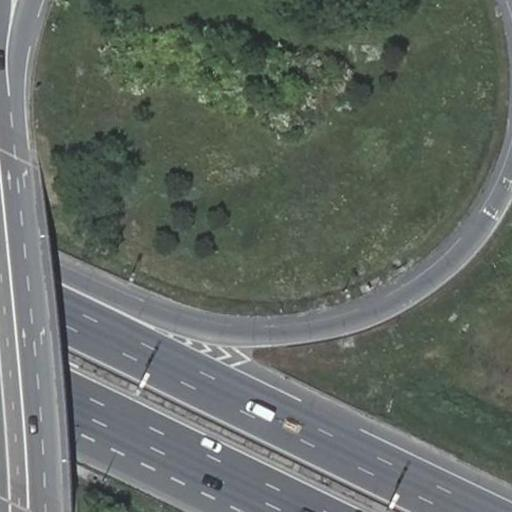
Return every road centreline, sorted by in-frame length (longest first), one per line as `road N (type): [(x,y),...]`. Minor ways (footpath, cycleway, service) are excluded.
road 1 (motorway): [(511,182),(470,244),(415,293),(313,331),(228,334),(171,321),(0,250)]
road 2 (motorway): [(474,511),(0,279)]
road 3 (secondary): [(45,511),(15,156)]
road 4 (motorway): [(0,356),(315,511)]
road 5 (motorway): [(0,401),(252,511)]
road 6 (motorway): [(15,156),(16,58),(31,0)]
